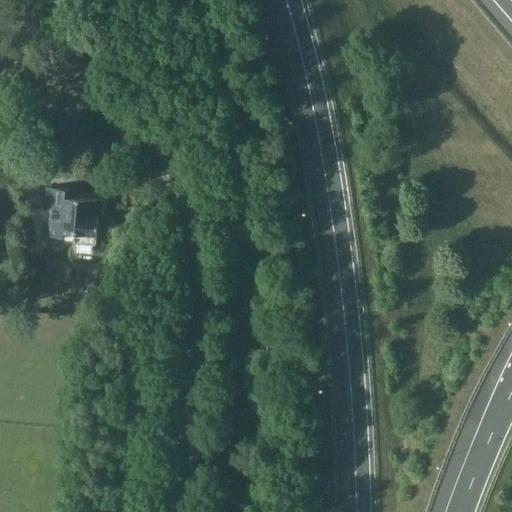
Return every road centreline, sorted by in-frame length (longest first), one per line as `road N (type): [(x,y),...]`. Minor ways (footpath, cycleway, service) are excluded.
road 1 (unclassified): [(183,511),(193,210),(131,117),(98,90),(65,76),(0,70)]
road 2 (motorway): [(299,0),(322,79),(340,204),(369,511)]
road 3 (motorway): [(511,391),(462,511)]
